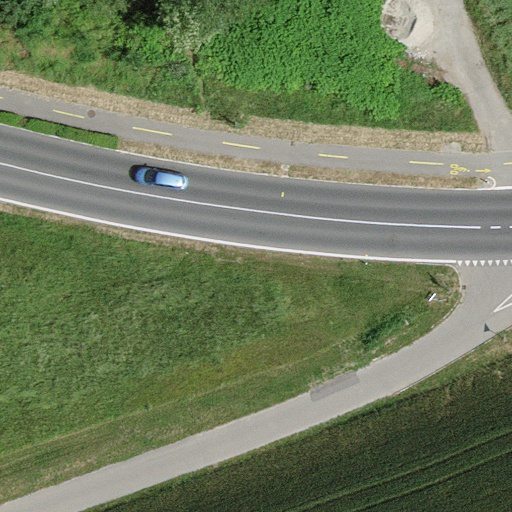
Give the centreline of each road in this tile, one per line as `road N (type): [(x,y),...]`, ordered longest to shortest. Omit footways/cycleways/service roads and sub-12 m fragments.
road 1 (unclassified): [(23,511),(381,380),(494,313),(511,292)]
road 2 (secondary): [(0,161),(192,202),(371,223),(511,227)]
road 3 (track): [(511,156),(455,0)]
